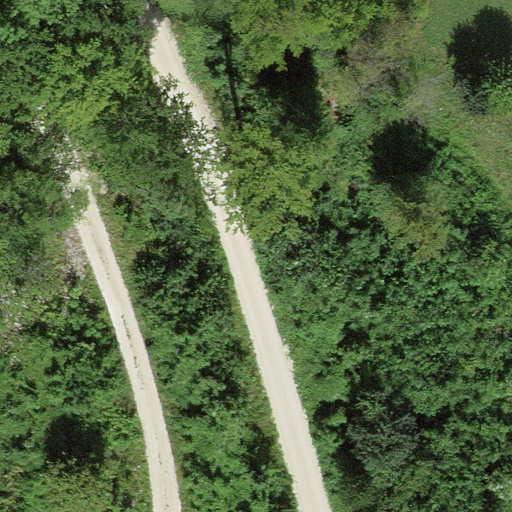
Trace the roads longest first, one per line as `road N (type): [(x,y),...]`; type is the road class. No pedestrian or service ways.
road 1 (track): [(315,511),(140,0)]
road 2 (track): [(0,92),(71,178),(102,257),(146,427),(157,511)]
road 3 (track): [(396,0),(434,56),(511,250)]
